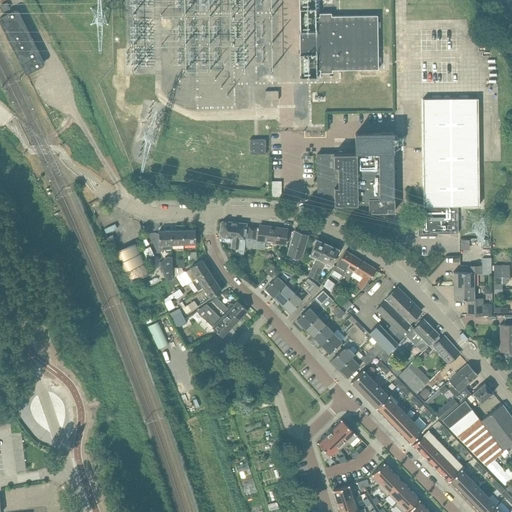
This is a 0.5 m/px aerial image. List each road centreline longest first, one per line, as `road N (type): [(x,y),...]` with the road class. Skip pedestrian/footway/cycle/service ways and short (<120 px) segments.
road 1 (residential): [(511,405),(374,252),(295,218),(207,212)]
road 2 (residential): [(343,398),(232,282),(212,248),(207,212)]
road 3 (unknown): [(399,34),(455,31),(478,47),(490,185)]
road 4 (residential): [(454,511),(343,398)]
road 5 (unclassified): [(42,389),(0,274)]
road 6 (residential): [(307,437),(291,430),(273,385),(239,343)]
